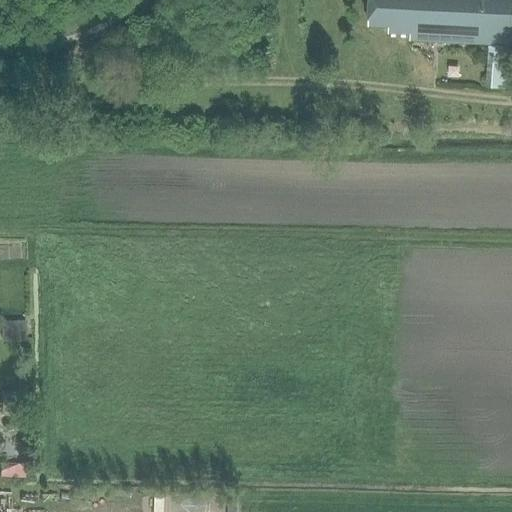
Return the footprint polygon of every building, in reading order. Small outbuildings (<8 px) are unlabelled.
[(511,0),(369,0),(368,23),(388,24),(388,31),(409,32),(409,39),(511,43),(511,0)] [(511,52),(487,52),(485,86),(511,87),(511,52)] [(25,321),(1,321),(2,341),(26,340),(25,321)] [(1,403),(22,403),(22,391),(1,391),(1,403)] [(22,403),(1,403),(1,414),(13,414),(13,418),(22,418),(22,403)]
